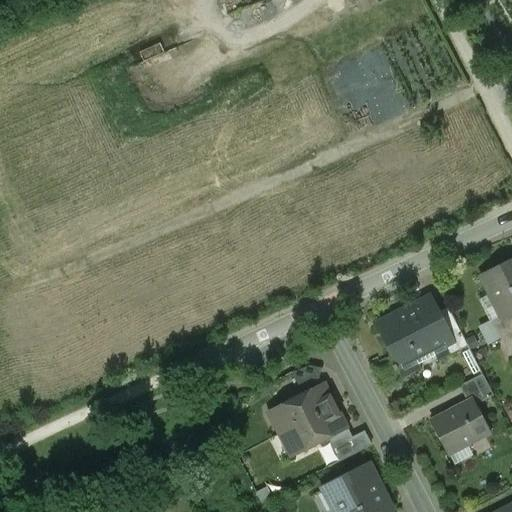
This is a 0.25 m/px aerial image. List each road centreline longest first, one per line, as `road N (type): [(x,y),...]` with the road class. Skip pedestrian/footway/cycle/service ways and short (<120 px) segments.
road 1 (residential): [(322,307),(426,511)]
road 2 (residential): [(511,216),(322,307)]
road 3 (residential): [(322,307),(183,372)]
